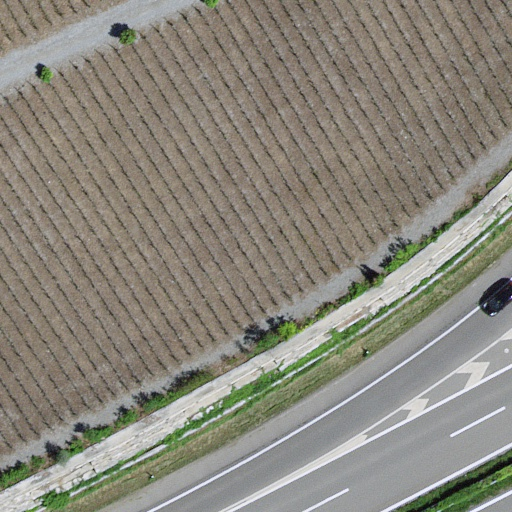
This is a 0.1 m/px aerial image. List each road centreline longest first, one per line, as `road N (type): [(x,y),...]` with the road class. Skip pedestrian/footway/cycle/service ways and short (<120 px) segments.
road 1 (motorway): [(511,305),(376,407),(214,511)]
road 2 (motorway): [(511,400),(299,511)]
road 3 (track): [(153,0),(0,68)]
